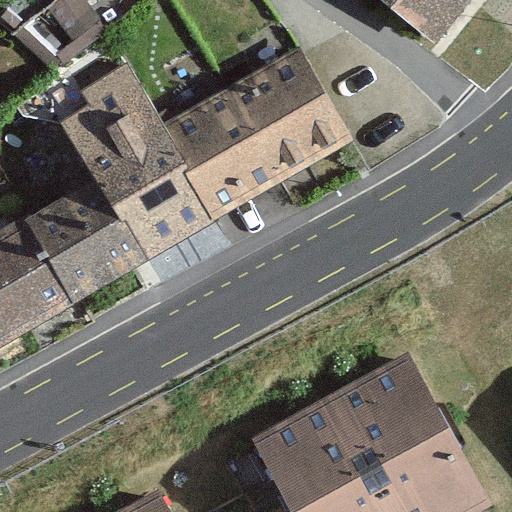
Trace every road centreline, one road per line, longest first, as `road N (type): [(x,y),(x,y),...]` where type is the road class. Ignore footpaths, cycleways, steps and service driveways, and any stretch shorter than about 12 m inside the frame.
road 1 (primary): [(507,138),(353,238),(0,431)]
road 2 (residential): [(318,0),(507,138)]
